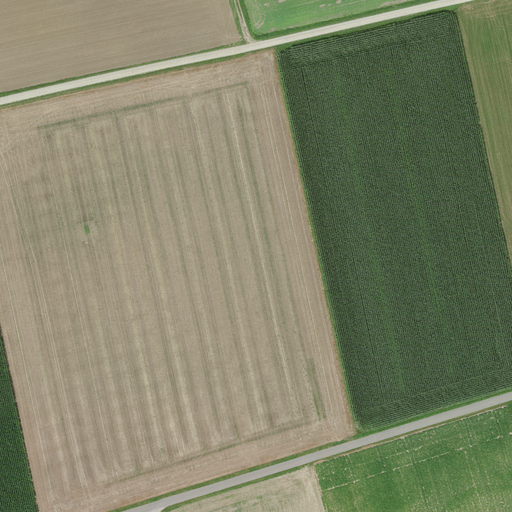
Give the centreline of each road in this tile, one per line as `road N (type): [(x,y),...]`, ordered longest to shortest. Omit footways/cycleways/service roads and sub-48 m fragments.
road 1 (track): [(465,0),(0,104)]
road 2 (residential): [(511,397),(142,511)]
